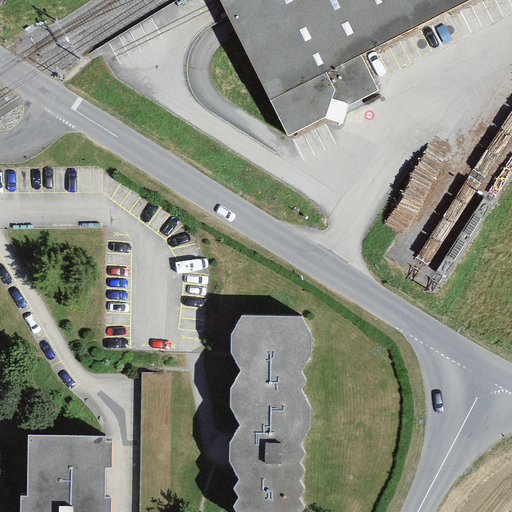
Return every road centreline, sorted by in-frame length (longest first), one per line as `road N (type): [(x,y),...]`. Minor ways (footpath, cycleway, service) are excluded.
road 1 (tertiary): [(67,106),(497,365)]
road 2 (tertiary): [(497,365),(422,511)]
